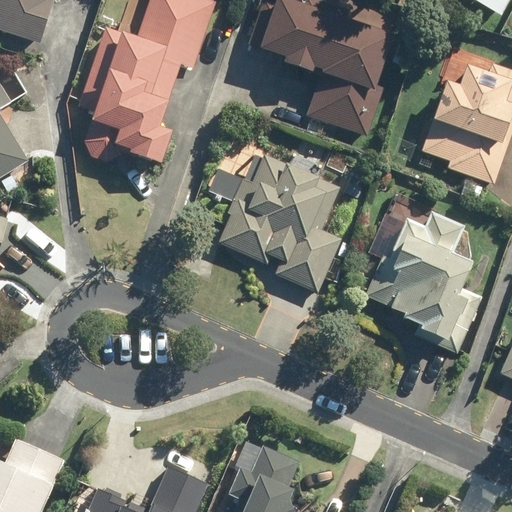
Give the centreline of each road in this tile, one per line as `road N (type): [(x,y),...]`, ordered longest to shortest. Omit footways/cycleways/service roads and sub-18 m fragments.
road 1 (residential): [(265,364),(511,472)]
road 2 (residential): [(265,364),(109,294),(86,298),(63,321),(61,348)]
road 3 (residential): [(61,348),(77,374),(129,392),(265,364)]
